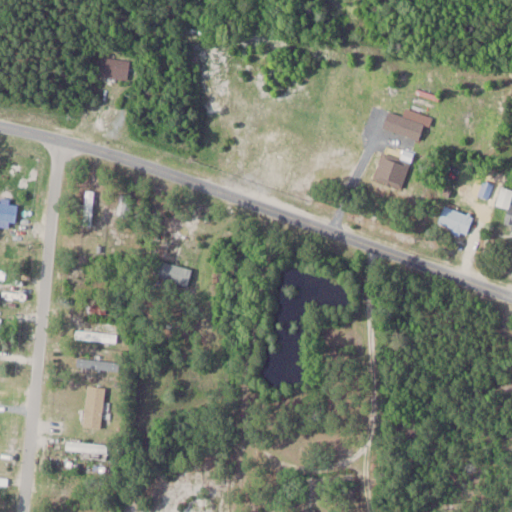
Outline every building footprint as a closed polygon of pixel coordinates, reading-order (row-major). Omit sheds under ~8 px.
[(129,77),(129,57),(98,57),(98,77),(129,77)] [(261,158),(303,168),(309,142),(267,132),(261,158)] [(345,188),(352,168),(318,155),(310,175),(345,188)] [(510,208),(505,227),(511,228),(511,204),(511,199),(511,188),(502,186),(497,204),(510,208)] [(84,225),(92,225),(94,190),(85,190),(84,225)] [(133,195),(121,192),(117,215),(129,217),(133,195)] [(0,219),(16,221),(18,203),(0,201),(0,219)] [(438,223),(467,234),(474,215),(446,204),(438,223)] [(187,287),(193,270),(159,258),(153,275),(187,287)] [(88,312),(106,312),(106,303),(88,303),(88,312)] [(118,332),(77,328),(76,338),(117,341),(118,332)] [(120,359),(83,359),(83,370),(120,370),(120,359)] [(101,426),(106,386),(88,384),(84,425),(101,426)] [(66,451),(107,451),(107,441),(66,441),(66,451)]
